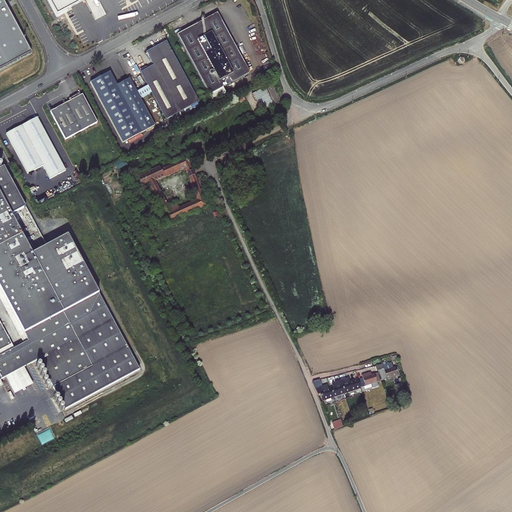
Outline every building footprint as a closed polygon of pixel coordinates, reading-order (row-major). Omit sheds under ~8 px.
[(0,0),(0,70),(31,54),(2,0),(0,0)] [(48,0),(57,15),(85,0),(48,0)] [(176,35),(209,95),(249,73),(217,13),(176,35)] [(147,86),(142,89),(146,96),(151,94),(165,120),(198,102),(166,42),(146,53),(153,66),(147,69),(140,72),(140,73),(147,86)] [(140,99),(146,96),(142,89),(136,92),(129,78),(116,85),(109,72),(89,82),(121,143),(154,126),(140,99)] [(266,87),(253,92),(260,110),(273,104),(266,87)] [(82,95),(50,112),(65,140),(97,122),(82,95)] [(36,118),(6,134),(27,174),(42,166),(49,179),(65,171),(36,118)] [(188,157),(175,163),(160,169),(160,167),(137,176),(139,181),(136,182),(138,187),(141,186),(142,186),(148,184),(148,186),(155,199),(154,200),(163,216),(161,217),(165,223),(205,205),(194,175),(188,177),(195,197),(191,199),(193,202),(177,209),(171,212),(168,207),(154,181),(183,168),(184,168),(185,168),(187,173),(193,171),(188,157)] [(3,166),(0,167),(0,230),(3,237),(10,250),(17,247),(21,242),(21,233),(11,214),(25,206),(3,166)] [(175,204),(168,207),(171,212),(177,209),(175,204)] [(0,230),(0,253),(10,250),(3,237),(0,230)] [(0,261),(28,246),(21,233),(21,242),(17,247),(10,250),(0,253),(0,261)] [(0,379),(6,376),(23,367),(38,359),(66,412),(141,372),(68,235),(32,254),(28,246),(0,261),(0,289),(27,341),(0,355),(0,379)] [(383,369),(379,371),(382,380),(397,375),(395,367),(393,368),(392,365),(383,368),(383,369)] [(6,376),(15,393),(33,383),(23,367),(6,376)] [(362,378),(358,379),(361,387),(380,381),(377,373),(371,375),(370,372),(361,375),(362,378)] [(349,379),(340,382),(344,393),(361,387),(358,379),(357,380),(355,380),(350,382),(349,379)] [(322,400),(333,397),(330,388),(328,389),(327,386),(321,388),(318,381),(315,383),(319,389),(322,400)] [(333,397),(344,393),(340,382),(335,384),(332,385),(332,388),(330,388),(333,397)] [(341,418),(332,422),(335,429),(344,425),(341,418)]
